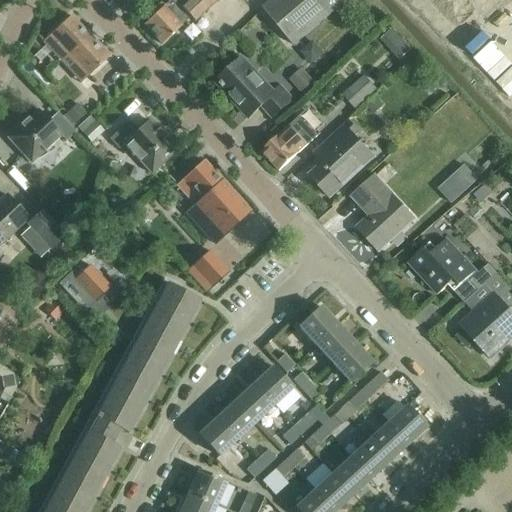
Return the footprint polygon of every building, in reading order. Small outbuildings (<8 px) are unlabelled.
[(195,23),(217,2),(215,0),(188,0),(179,9),(171,0),(163,7),(161,4),(151,13),(154,16),(143,26),(161,45),(181,27),(180,26),(189,17),(195,23)] [(293,45),(341,5),(336,0),(331,0),(329,3),(326,0),(273,0),(263,9),(293,45)] [(446,6),(442,10),(451,19),(456,14),(446,6)] [(87,76),(108,57),(70,17),(42,42),(55,56),(62,49),(87,76)] [(404,43),(392,54),(399,60),(410,50),(404,43)] [(272,117),(293,98),(281,86),(274,93),(245,62),(220,85),(250,117),(262,106),(272,117)] [(302,70),(290,80),(302,93),(314,83),(302,70)] [(364,76),(342,96),(356,110),(377,90),(364,76)] [(374,96),(365,104),(374,114),(383,106),(374,96)] [(78,103),(64,117),(73,127),(88,114),(78,103)] [(65,142),(74,133),(56,114),(48,122),(38,111),(8,139),(31,163),(60,136),(65,142)] [(272,143),(262,152),(280,171),(317,137),(299,118),(282,134),(277,129),(267,138),(272,143)] [(95,121),(82,133),(91,142),(103,131),(95,121)] [(151,174),(176,151),(148,121),(137,130),(129,121),(109,139),(118,149),(124,144),(151,174)] [(330,198),(374,158),(353,135),(358,131),(350,122),(327,142),(335,152),(310,175),(330,198)] [(202,162),(175,188),(223,239),(250,214),(202,162)] [(465,167),(455,177),(467,191),(478,181),(465,167)] [(378,251),(413,219),(374,177),(352,197),(362,207),(365,204),(373,212),(356,228),(378,251)] [(485,186),(477,193),(484,201),(492,195),(485,186)] [(0,245),(28,219),(6,196),(0,202),(0,245)] [(49,252),(64,238),(41,211),(25,225),(49,252)] [(424,249),(408,264),(437,295),(453,280),(459,287),(475,272),(445,240),(429,255),(424,249)] [(191,269),(186,273),(205,294),(210,289),(227,273),(208,253),(191,269)] [(488,265),(470,281),(478,290),(484,285),(496,274),(488,265)] [(493,294),(459,326),(463,329),(467,326),(479,338),(475,342),(490,359),(511,339),(511,315),(508,311),(511,307),(511,291),(496,274),(484,285),(493,294)] [(94,305),(88,311),(97,320),(103,315),(128,290),(119,281),(107,292),(94,305)] [(199,303),(200,301),(168,284),(45,511),(81,511),(87,502),(91,504),(99,489),(95,487),(101,476),(105,478),(113,462),(109,460),(115,449),(119,451),(120,450),(111,446),(120,430),(128,434),(136,419),(132,417),(138,406),(142,408),(150,393),(146,390),(152,380),(156,382),(165,366),(160,364),(166,353),(170,356),(179,340),(174,338),(181,327),(185,329),(193,313),(189,311),(195,300),(199,303)] [(53,302),(43,311),(55,322),(64,313),(53,302)] [(316,347),(338,327),(321,308),(299,328),(316,347)] [(338,327),(316,347),(332,365),(354,345),(338,327)] [(354,345),(332,365),(349,383),(371,363),(354,345)] [(285,355),(276,363),(286,374),(295,366),(285,355)] [(253,384),(274,407),(292,390),(272,368),(253,384)] [(302,392),(311,384),(301,373),(292,381),(302,392)] [(358,392),(366,401),(387,382),(379,373),(358,392)] [(13,378),(1,380),(3,391),(15,389),(13,378)] [(235,401),(255,424),(274,407),(253,384),(235,401)] [(311,384),(302,392),(312,403),(321,396),(311,384)] [(358,392),(340,410),(348,418),(366,401),(358,392)] [(255,424),(235,401),(216,418),(237,440),(255,424)] [(387,424),(407,446),(425,429),(405,407),(387,424)] [(322,425),(320,426),(329,436),(340,426),(348,418),(340,410),(332,417),(331,416),(330,417),(322,425)] [(293,427),(301,436),(318,420),(310,411),(293,427)] [(237,440),(216,418),(198,435),(218,457),(237,440)] [(369,440),(389,462),(407,446),(387,424),(369,440)] [(329,436),(320,426),(310,437),(319,446),(329,436)] [(301,436),(293,427),(282,437),(290,446),(301,436)] [(389,462),(369,440),(350,457),(370,479),(389,462)] [(14,450),(0,444),(0,459),(8,463),(14,450)] [(255,461),(264,470),(275,459),(267,450),(255,461)] [(285,461),(293,469),(304,459),(297,451),(285,461)] [(370,479),(350,457),(332,474),(352,496),(370,479)] [(264,470),(255,461),(245,471),(253,480),(264,470)] [(293,469),(285,461),(261,482),(273,496),(287,485),(281,479),(293,469)] [(189,494),(216,506),(226,483),(199,471),(189,494)] [(334,511),(352,496),(332,474),(314,491),(333,511),(334,511)] [(333,511),(314,491),(295,507),(299,511),(333,511)] [(180,511),(212,511),(216,506),(189,494),(180,511)] [(238,511),(248,511),(251,506),(243,502),(238,511)]
